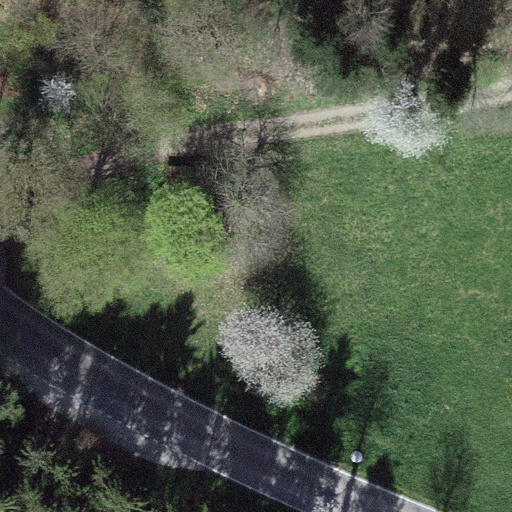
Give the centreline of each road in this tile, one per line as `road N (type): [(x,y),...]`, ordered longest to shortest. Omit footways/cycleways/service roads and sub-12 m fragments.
road 1 (track): [(0,206),(133,151),(511,84)]
road 2 (tertiary): [(0,318),(136,401),(371,511)]
